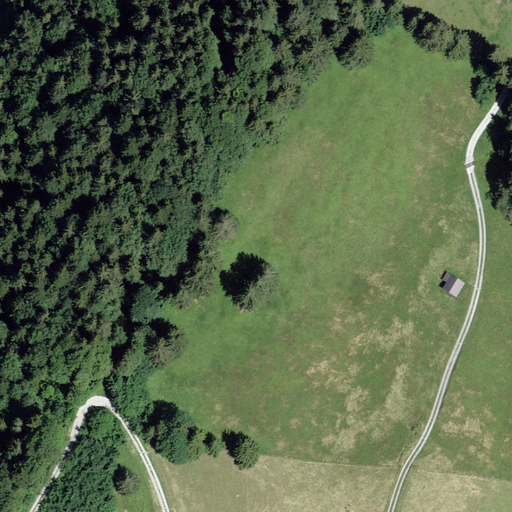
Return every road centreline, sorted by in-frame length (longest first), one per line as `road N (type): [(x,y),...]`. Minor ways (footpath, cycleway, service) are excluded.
road 1 (track): [(511,85),(474,139),(482,261),(468,321),(391,511)]
road 2 (track): [(166,511),(140,449),(111,408),(97,404),(86,407),(36,511)]
